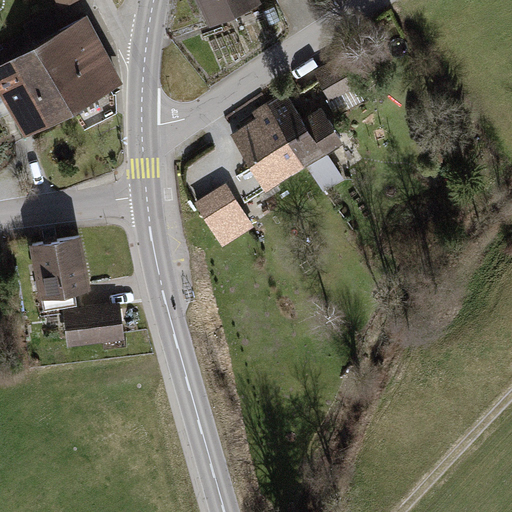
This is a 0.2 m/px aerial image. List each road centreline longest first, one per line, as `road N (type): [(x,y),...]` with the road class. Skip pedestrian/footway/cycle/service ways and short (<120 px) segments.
road 1 (secondary): [(147,196),(164,296),(225,511)]
road 2 (unclassified): [(142,127),(199,113),(376,0)]
road 3 (track): [(400,511),(511,394)]
road 4 (unclassified): [(0,217),(147,196)]
